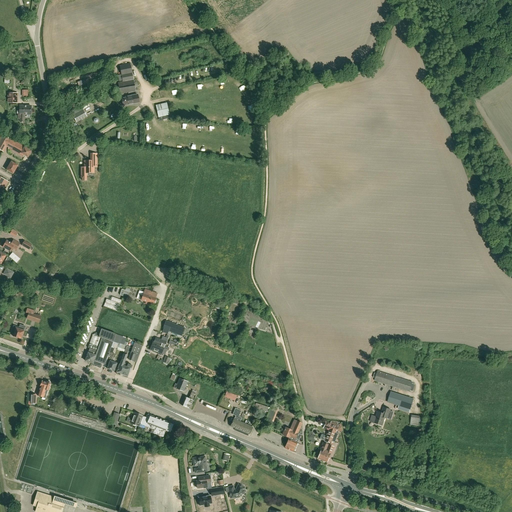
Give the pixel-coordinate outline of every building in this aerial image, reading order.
[(129,64),(120,66),(123,82),(118,83),(121,94),(135,91),(129,64)] [(8,93),(7,103),(18,103),(18,93),(8,93)] [(131,104),(134,103),(139,102),(138,95),(133,96),(126,97),(126,98),(121,99),(123,105),(131,104)] [(166,103),(156,105),(159,117),(169,115),(166,103)] [(18,118),(20,118),(20,122),(24,122),(24,114),(31,114),(31,110),(32,110),(32,107),(31,106),(19,106),(19,114),(18,114),(18,118)] [(72,116),(76,123),(87,117),(83,110),(72,116)] [(0,149),(3,151),(7,144),(10,145),(9,147),(21,153),(20,155),(23,157),(24,155),(28,157),(31,151),(28,149),(0,133),(0,149)] [(91,161),(84,161),(84,169),(81,169),(81,178),(83,178),(82,175),(86,175),(86,173),(94,173),(94,167),(97,167),(97,153),(91,154),(91,161)] [(11,161),(6,170),(3,174),(6,176),(9,171),(13,174),(18,165),(11,161)] [(13,240),(12,242),(11,243),(6,240),(3,247),(10,252),(12,248),(16,250),(20,244),(13,240)] [(31,245),(24,241),(22,245),(29,250),(31,245)] [(15,255),(11,259),(16,263),(20,259),(15,255)] [(13,272),(6,269),(3,274),(10,278),(13,272)] [(145,290),(144,292),(139,291),(136,298),(141,300),(146,302),(146,304),(148,304),(149,303),(153,304),(156,298),(151,296),(152,292),(145,290)] [(103,306),(117,311),(121,299),(110,296),(109,300),(105,298),(103,306)] [(231,301),(238,304),(240,298),(233,296),(231,301)] [(26,319),(39,323),(41,316),(28,312),(26,319)] [(184,328),(166,321),(163,329),(162,332),(168,334),(169,331),(181,336),(184,328)] [(20,338),(21,337),(22,337),(24,331),(22,330),(24,326),(20,325),(18,329),(16,328),(13,336),(20,338)] [(105,364),(105,363),(113,342),(116,334),(101,329),(98,337),(101,338),(98,347),(89,344),(88,348),(89,348),(85,361),(100,366),(101,362),(105,364)] [(126,346),(120,344),(123,337),(116,334),(113,342),(105,363),(109,364),(107,368),(114,371),(115,368),(118,369),(120,364),(118,363),(118,364),(112,362),(115,354),(112,353),(114,348),(116,348),(116,349),(117,349),(117,350),(121,351),(124,352),(126,346)] [(151,347),(150,350),(158,353),(157,354),(161,355),(161,354),(165,355),(167,350),(168,351),(169,348),(165,346),(164,349),(163,348),(164,347),(166,341),(167,338),(162,336),(161,340),(156,338),(154,341),(153,341),(152,344),(151,344),(150,346),(151,347)] [(136,362),(142,346),(134,343),(128,359),(136,362)] [(124,352),(120,364),(118,369),(117,372),(127,376),(129,372),(129,373),(132,365),(128,364),(127,367),(123,365),(127,355),(126,355),(129,347),(126,346),(124,352)] [(409,392),(412,382),(377,371),(374,380),(409,392)] [(177,384),(175,384),(174,387),(183,392),(188,382),(180,378),(177,384)] [(37,395),(44,397),(44,395),(46,396),(48,390),(49,389),(50,388),(49,387),(51,383),(50,383),(50,382),(48,381),(47,382),(46,382),(42,381),(37,395)] [(234,400),(236,395),(225,391),(223,397),(234,400)] [(193,401),(196,394),(191,392),(189,399),(185,397),(181,405),(190,409),(193,401)] [(410,409),(413,399),(391,392),(387,402),(410,409)] [(256,403),(254,408),(267,412),(268,407),(256,403)] [(279,408),(272,406),(267,419),(273,422),(278,411),(277,411),(278,409),(279,408)] [(376,416),(374,423),(382,425),(385,418),(387,418),(389,419),(390,414),(389,414),(390,411),(390,410),(383,407),(381,413),(377,412),(376,416)] [(239,421),(240,422),(242,418),(239,416),(241,411),(235,408),(232,414),(235,416),(234,419),(233,419),(230,426),(235,428),(239,421)] [(110,423),(116,425),(119,414),(114,412),(110,423)] [(140,426),(144,417),(133,413),(131,419),(128,418),(127,421),(140,426)] [(144,417),(140,426),(143,427),(143,426),(154,430),(153,433),(163,437),(165,430),(170,432),(173,424),(168,423),(169,422),(148,414),(146,418),(144,417)] [(410,414),(409,425),(418,426),(419,422),(421,422),(422,416),(410,414)] [(295,439),(298,433),(302,435),(301,423),(294,420),(290,430),(285,428),(283,434),(289,437),(285,447),(294,450),(297,443),(292,441),(293,438),(295,439)] [(239,421),(235,428),(249,434),(252,427),(240,422),(239,421)] [(325,422),(323,428),(328,430),(326,436),(324,441),(329,442),(332,443),(331,442),(331,441),(333,438),(335,439),(338,433),(335,432),(337,426),(331,424),(325,422)] [(320,452),(317,459),(326,462),(328,458),(329,456),(330,456),(332,451),(336,453),(338,446),(332,443),(329,442),(328,444),(323,443),(320,450),(319,452),(320,452)] [(207,471),(206,464),(205,457),(193,458),(194,466),(197,465),(198,465),(198,468),(194,468),(195,473),(207,471)] [(207,487),(206,483),(210,482),(210,476),(198,477),(198,481),(196,481),(196,482),(195,483),(195,485),(197,485),(197,488),(203,487),(203,488),(207,487)] [(233,486),(228,487),(229,491),(231,498),(235,497),(235,498),(239,497),(239,496),(241,496),(242,493),(243,490),(245,487),(243,487),(243,486),(240,484),(240,485),(238,484),(236,490),(234,490),(233,486)] [(223,488),(216,489),(210,490),(211,496),(217,495),(224,494),(223,488)] [(37,493),(35,498),(33,506),(36,507),(35,511),(36,511),(61,511),(64,504),(76,507),(77,505),(65,501),(37,493)] [(203,497),(198,498),(199,501),(198,501),(199,505),(200,505),(200,506),(204,505),(204,507),(209,506),(209,504),(211,503),(210,496),(206,497),(203,497)]
